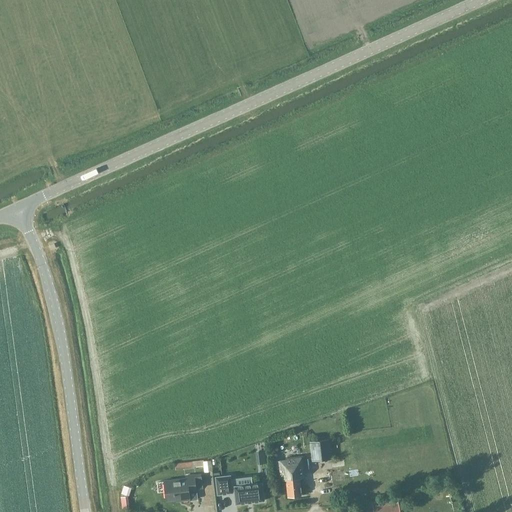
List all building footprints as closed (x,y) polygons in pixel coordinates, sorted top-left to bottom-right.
[(25,171),(17,174),(20,182),(28,179),(25,171)] [(50,208),(40,212),(42,219),(53,216),(50,208)] [(59,243),(64,241),(58,227),(53,229),(59,243)] [(312,461),(332,459),(329,439),(310,441),(312,461)] [(267,450),(258,451),(260,464),(269,463),(267,450)] [(299,478),(305,477),(302,456),(286,458),(286,461),(272,462),(273,470),(280,470),(281,481),(286,480),(288,497),(291,496),(291,498),(294,497),(295,496),(301,495),(299,478)] [(193,468),(193,466),(195,466),(195,468),(204,467),(203,460),(192,462),(175,463),(176,470),(193,468)] [(188,491),(196,490),(194,475),(186,476),(186,479),(164,482),(166,500),(181,498),(181,500),(189,499),(188,491)] [(230,476),(215,477),(217,495),(232,493),(232,491),(234,491),(235,493),(236,503),(236,504),(237,504),(263,501),(264,501),(264,499),(263,500),(262,484),(262,483),(261,483),(257,484),(252,484),(237,486),(236,479),(230,480),(230,476)] [(384,499),(371,501),(373,511),(399,511),(396,498),(384,500),(384,499)]
